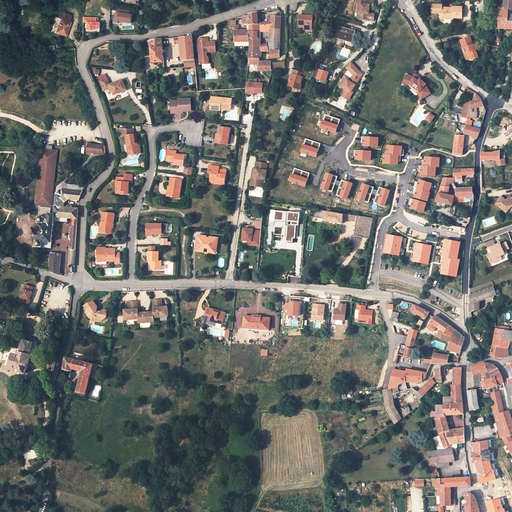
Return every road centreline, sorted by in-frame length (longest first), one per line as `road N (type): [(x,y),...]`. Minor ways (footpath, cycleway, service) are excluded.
road 1 (unclassified): [(77,284),(85,196),(109,165),(82,67),(88,44),(271,2)]
road 2 (unclassified): [(372,293),(130,285)]
road 3 (unclassified): [(77,284),(39,511)]
road 4 (residential): [(130,285),(133,213),(150,177),(151,135),(182,126),(193,136)]
road 5 (unclassified): [(482,511),(468,459),(464,364)]
road 6 (unclassified): [(468,238),(477,145),(492,101)]
road 7 (unclassified): [(492,101),(437,57),(404,0)]
